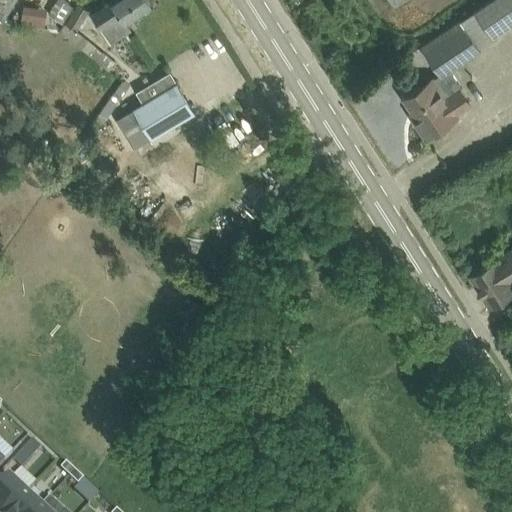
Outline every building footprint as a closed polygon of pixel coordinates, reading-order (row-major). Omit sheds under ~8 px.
[(0,0),(0,15),(3,18),(13,0),(0,0)] [(73,5),(65,0),(55,0),(48,13),(63,22),(73,5)] [(111,0),(92,13),(102,28),(111,42),(131,29),(125,20),(152,3),(150,0),(111,0)] [(511,0),(486,0),(473,10),(491,36),(511,22),(511,0)] [(77,2),(64,22),(59,28),(65,34),(108,70),(116,61),(77,29),(89,9),(77,2)] [(21,22),(45,25),(48,6),(23,3),(21,22)] [(479,48),(460,19),(420,46),(441,75),(479,48)] [(414,119),(425,136),(473,102),(463,87),(449,97),(433,73),(403,95),(417,116),(414,119)] [(186,76),(145,104),(163,132),(205,104),(186,76)] [(117,102),(120,97),(123,94),(118,91),(115,89),(113,91),(110,97),(117,102)] [(95,118),(97,119),(103,123),(108,115),(101,110),(95,118)] [(511,168),(501,175),(507,185),(511,182),(511,168)] [(511,245),(470,273),(490,305),(511,289),(511,286),(508,279),(511,276),(511,245)] [(32,441),(24,450),(33,458),(41,449),(32,441)] [(66,464),(61,470),(70,479),(75,473),(66,464)] [(75,473),(70,479),(79,487),(84,481),(75,473)] [(10,481),(0,492),(0,511),(10,511),(26,496),(10,481)] [(26,496),(10,511),(38,511),(41,510),(26,496)]
